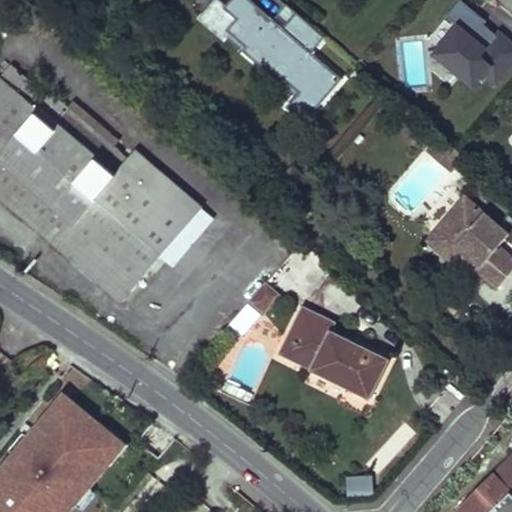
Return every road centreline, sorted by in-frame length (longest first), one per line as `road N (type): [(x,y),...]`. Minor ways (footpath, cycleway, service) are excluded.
road 1 (secondary): [(0,285),(181,410),(307,511)]
road 2 (residential): [(394,511),(511,377)]
